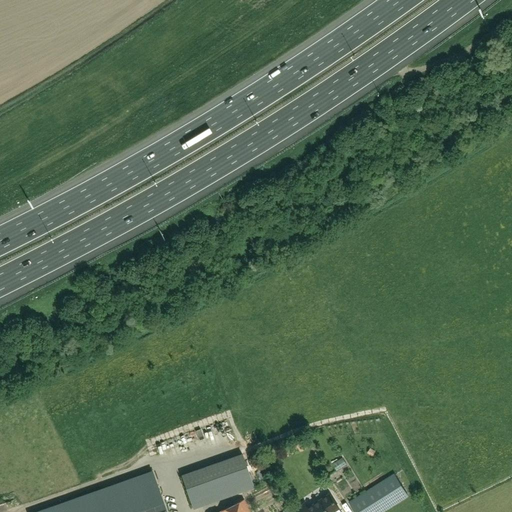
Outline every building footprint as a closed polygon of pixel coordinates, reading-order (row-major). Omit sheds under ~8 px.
[(254,487),(243,456),(181,478),(193,508),(254,487)] [(166,511),(152,472),(38,511),(166,511)] [(395,474),(349,502),(355,511),(384,511),(409,497),(395,474)] [(251,511),(252,511),(275,500),(266,483),(243,495),(251,511)] [(332,511),(338,508),(329,494),(308,508),(304,503),(290,511),(332,511)] [(249,511),(243,499),(216,511),(249,511)]
